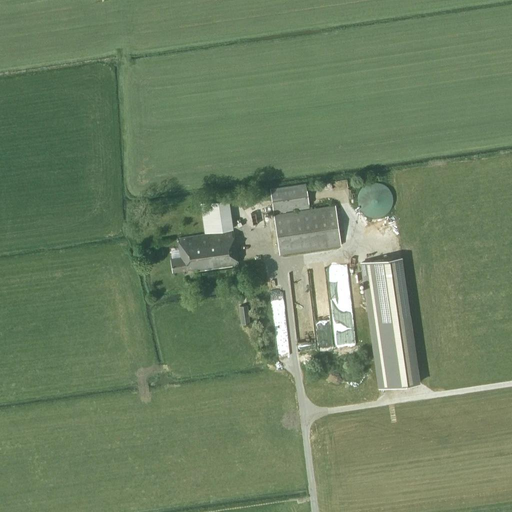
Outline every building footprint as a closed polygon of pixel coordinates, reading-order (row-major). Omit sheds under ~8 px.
[(385,185),(380,182),(371,182),(364,185),(360,190),(358,195),(358,202),(359,209),(364,214),(371,217),(379,217),(384,215),(389,211),(391,207),(393,202),(393,196),(390,189),(385,185)] [(308,207),(305,183),(269,188),(273,212),(308,207)] [(339,245),(334,205),(273,214),(278,254),(339,245)] [(238,264),(233,230),(177,237),(180,256),(170,258),(172,270),(196,267),(196,270),(238,264)] [(360,262),(378,388),(420,382),(402,256),(360,262)] [(248,322),(246,306),(239,307),(241,323),(248,322)]
